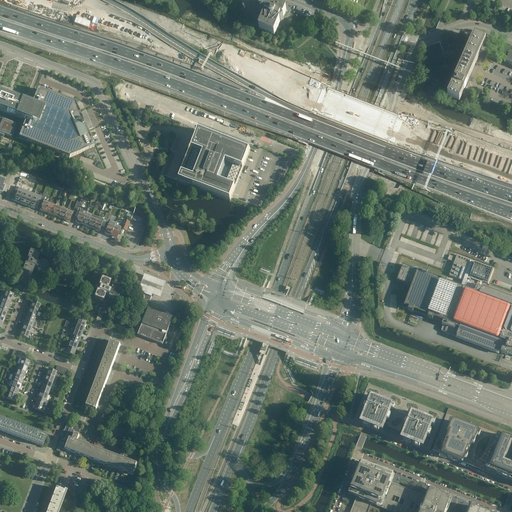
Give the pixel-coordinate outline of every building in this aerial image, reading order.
[(455,0),(450,14),(459,18),(466,0),(455,0)] [(265,16),(260,28),(259,29),(274,36),(280,22),(279,22),(281,18),(283,19),(286,11),(268,3),(265,11),(265,12),(265,16)] [(475,35),(473,34),(446,96),(448,97),(458,101),(459,101),(464,90),(465,91),(469,82),(468,82),(485,42),(474,37),(475,35)] [(489,80),(488,86),(499,89),(499,88),(503,89),(505,84),(489,80)] [(86,129),(90,127),(84,114),(80,115),(79,114),(75,104),(37,89),(37,90),(30,108),(0,95),(0,110),(25,120),(23,127),(18,138),(18,139),(48,150),(49,151),(69,158),(94,148),(87,131),(86,129)] [(250,150),(181,123),(172,120),(170,125),(179,128),(166,161),(161,174),(179,181),(230,201),(250,150)] [(3,133),(2,135),(3,135),(3,134),(8,136),(12,137),(15,127),(14,127),(14,126),(12,125),(12,124),(11,125),(7,123),(8,122),(3,133)] [(16,187),(13,194),(16,195),(13,201),(19,203),(24,190),(16,187)] [(24,190),(19,203),(24,205),(29,192),(24,190)] [(29,192),(24,205),(29,207),(34,194),(29,192)] [(34,194),(29,207),(34,209),(36,203),(39,204),(41,198),(42,197),(41,197),(34,194)] [(46,213),(49,203),(46,202),(46,201),(44,200),(40,211),(45,213),(45,212),(46,213)] [(51,216),(55,205),(49,203),(46,213),(48,214),(51,216)] [(57,217),(61,208),(55,205),(51,216),(55,217),(55,216),(57,217)] [(63,219),(67,210),(61,208),(57,217),(58,217),(58,218),(61,219),(63,219)] [(71,211),(67,210),(63,219),(64,220),(64,221),(69,223),(73,211),(71,210),(71,211)] [(81,225),(85,215),(82,214),(83,211),(81,210),(80,211),(80,212),(79,212),(75,223),(80,225),(81,224),(81,225)] [(87,227),(91,217),(92,215),(86,213),(85,215),(81,225),(84,225),(84,226),(87,227)] [(98,217),(92,215),(91,217),(87,227),(90,229),(91,228),(93,229),(98,217)] [(103,221),(103,220),(104,219),(102,218),(101,219),(98,217),(93,229),(94,229),(94,230),(99,232),(103,222),(103,221)] [(116,223),(114,226),(111,236),(112,236),(111,237),(116,239),(120,229),(126,231),(129,222),(123,220),(121,225),(116,223)] [(112,222),(110,221),(109,221),(109,222),(109,223),(105,234),(110,236),(111,236),(114,226),(111,225),(111,224),(112,222)] [(140,245),(145,226),(140,224),(134,244),(140,245)] [(45,274),(46,274),(48,267),(49,265),(50,265),(50,264),(40,261),(39,263),(37,262),(39,254),(36,253),(30,251),(27,259),(28,260),(27,264),(25,263),(26,263),(23,271),(22,271),(23,272),(23,271),(31,275),(32,275),(34,269),(37,271),(36,271),(37,271),(46,274),(45,274)] [(461,287),(454,284),(447,282),(447,280),(443,278),(442,280),(427,274),(428,273),(423,271),(422,272),(403,265),(397,281),(411,286),(404,307),(409,309),(408,310),(413,312),(413,311),(428,316),(428,318),(432,320),(433,318),(443,322),(442,325),(443,325),(441,331),(442,331),(445,332),(464,340),(484,347),(484,348),(498,353),(499,351),(501,352),(501,353),(507,356),(508,355),(511,356),(511,298),(494,292),(495,290),(483,286),(482,289),(480,288),(480,287),(477,286),(474,292),(464,288),(468,275),(469,275),(468,276),(469,277),(488,284),(488,283),(494,270),(493,269),(474,262),(470,261),(470,260),(470,259),(457,254),(457,255),(456,255),(456,256),(454,262),(453,261),(452,264),(453,264),(449,275),(449,276),(462,281),(463,280),(461,287)] [(165,283),(145,276),(143,282),(139,291),(160,299),(163,290),(165,283)] [(117,301),(120,294),(121,291),(112,288),(111,290),(108,288),(111,281),(110,281),(107,280),(101,278),(99,286),(98,286),(100,286),(98,290),(97,290),(94,298),(103,301),(103,302),(106,294),(109,295),(108,298),(117,301)] [(138,292),(136,299),(146,303),(150,301),(152,297),(152,296),(151,296),(139,291),(138,292)] [(14,295),(5,292),(3,297),(12,301),(12,300),(11,300),(13,295),(14,295)] [(12,301),(3,297),(3,298),(1,303),(10,306),(9,306),(11,301),(12,301)] [(30,307),(30,308),(39,311),(38,310),(40,305),(41,305),(32,302),(30,308),(30,307)] [(9,306),(10,306),(1,303),(0,306),(0,309),(7,312),(9,306)] [(39,311),(30,308),(28,313),(36,316),(37,316),(36,316),(38,311),(39,311)] [(163,346),(172,324),(174,318),(149,309),(149,308),(138,336),(163,346)] [(34,322),(36,316),(28,313),(28,314),(26,319),(34,322)] [(74,324),(76,325),(84,328),(86,322),(86,323),(87,322),(76,318),(74,324)] [(32,327),(34,322),(26,319),(24,324),(32,328),(32,327)] [(32,328),(24,324),(24,325),(22,330),(30,333),(32,334),(33,331),(31,330),(32,328)] [(84,328),(76,325),(74,330),(82,334),(82,333),(84,328)] [(28,339),(30,333),(22,330),(21,330),(22,330),(20,336),(19,336),(28,339)] [(80,339),(82,334),(74,330),(74,331),(72,336),(80,339)] [(78,345),(80,339),(72,336),(71,336),(72,336),(70,342),(69,342),(78,345)] [(86,406),(96,410),(121,345),(110,341),(86,406)] [(78,345),(69,342),(70,342),(68,347),(67,347),(76,350),(78,345)] [(76,351),(76,350),(67,347),(66,347),(63,352),(74,356),(76,350),(76,351)] [(30,362),(23,360),(21,359),(21,360),(20,365),(19,365),(28,368),(30,362),(30,363),(30,362)] [(28,368),(19,365),(17,370),(17,371),(26,374),(26,373),(27,368),(28,368)] [(57,372),(55,372),(48,369),(46,375),(55,378),(57,372)] [(26,374),(17,371),(15,376),(23,379),(24,379),(23,379),(25,374),(26,374)] [(23,379),(15,376),(13,375),(11,381),(21,385),(23,379)] [(55,378),(46,375),(44,380),(44,381),(53,384),(52,383),(54,378),(55,378)] [(21,385),(11,381),(9,387),(11,387),(19,390),(21,385)] [(53,384),(44,381),(42,386),(50,389),(51,389),(53,390),(55,385),(53,384)] [(430,450),(444,414),(368,384),(354,420),(361,422),(374,427),(376,422),(412,437),(410,442),(423,447),(430,450)] [(50,389),(42,386),(40,392),(48,395),(50,389)] [(19,391),(19,390),(11,387),(9,393),(17,396),(19,391)] [(48,395),(40,392),(38,397),(46,401),(46,400),(48,395)] [(17,396),(9,393),(8,395),(6,395),(5,398),(15,402),(15,401),(17,396)] [(46,401),(38,397),(38,398),(36,403),(35,403),(44,406),(46,401)] [(47,407),(44,406),(35,403),(36,403),(34,408),(33,408),(33,409),(44,413),(47,407)] [(511,433),(449,408),(432,450),(444,455),(462,463),(511,482),(511,433)] [(0,430),(42,447),(46,436),(40,434),(40,432),(37,431),(36,433),(0,419),(0,430)] [(68,422),(64,430),(65,431),(63,437),(62,436),(57,451),(65,454),(66,450),(70,439),(71,440),(74,433),(78,435),(81,427),(68,422)] [(129,429),(122,426),(115,443),(123,446),(129,429)] [(79,435),(78,435),(74,433),(71,440),(70,439),(66,450),(133,476),(136,466),(137,465),(79,443),(80,441),(78,440),(79,435)] [(365,511),(370,502),(395,511),(420,511),(427,497),(390,483),(393,475),(383,471),(362,463),(360,469),(350,494),(357,497),(350,511),(365,511)] [(57,511),(65,492),(56,489),(46,511),(57,511)] [(430,490),(427,497),(420,511),(444,511),(450,498),(437,493),(430,490)]
